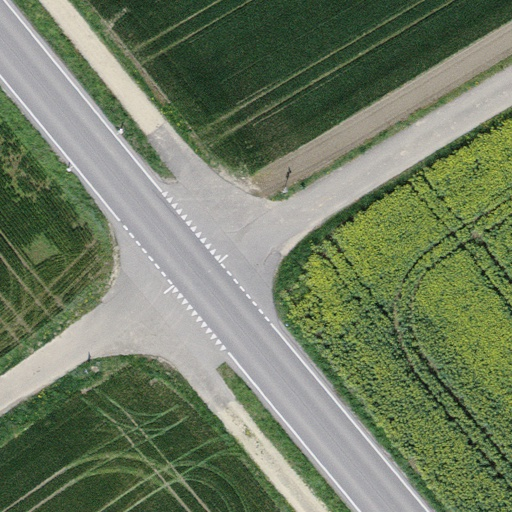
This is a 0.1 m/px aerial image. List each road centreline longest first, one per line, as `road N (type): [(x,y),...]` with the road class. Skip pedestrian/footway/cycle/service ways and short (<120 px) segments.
road 1 (unclassified): [(192,273),(511,89)]
road 2 (track): [(255,242),(55,0)]
road 3 (secondary): [(389,511),(192,273)]
road 4 (secondary): [(192,273),(0,38)]
road 5 (track): [(307,511),(139,303)]
